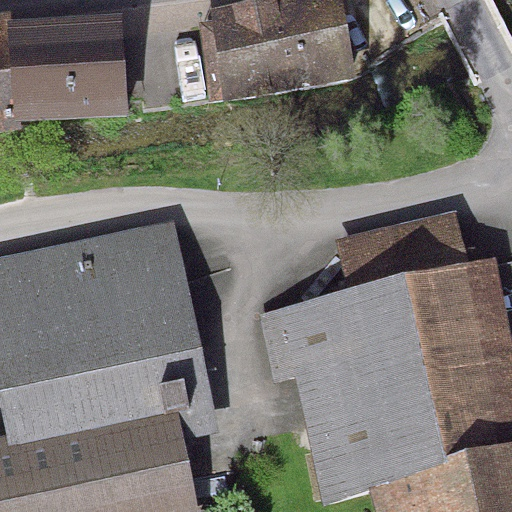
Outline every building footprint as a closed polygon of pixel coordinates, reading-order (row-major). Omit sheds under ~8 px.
[(342,0),(247,0),(210,8),(212,20),(199,22),(211,101),(357,77),(342,0)] [(8,20),(11,20),(10,10),(0,11),(0,134),(23,131),(21,122),(14,122),(8,20)] [(11,20),(8,20),(14,122),(21,122),(129,115),(122,13),(11,20)] [(456,210),(336,238),(349,292),(471,262),(456,210)] [(220,431),(175,220),(0,257),(0,405),(6,433),(8,445),(179,409),(185,439),(220,431)] [(349,292),(261,315),(276,383),(296,378),(324,506),(370,489),(448,464),(445,454),(511,442),(511,334),(496,258),(471,262),(349,292)] [(6,433),(0,434),(0,511),(201,511),(185,439),(179,409),(8,445),(6,433)] [(511,511),(511,442),(445,454),(448,464),(370,489),(375,511),(511,511)]
